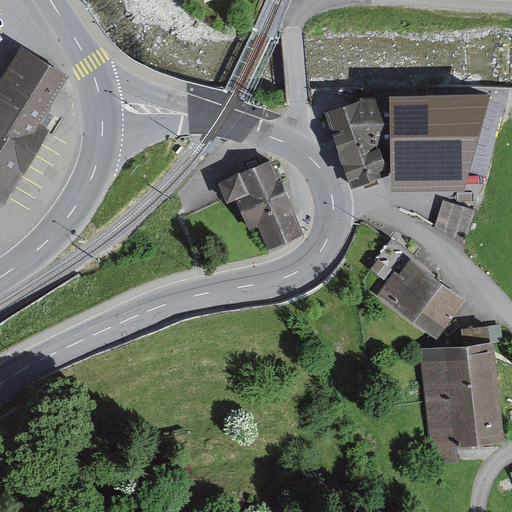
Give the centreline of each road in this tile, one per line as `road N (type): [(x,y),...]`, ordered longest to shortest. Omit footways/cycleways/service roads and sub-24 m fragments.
road 1 (tertiary): [(0,386),(165,305),(293,274),(323,248),(333,207)]
road 2 (tertiary): [(333,207),(318,167),(288,144),(219,121),(103,108)]
road 3 (residential): [(511,321),(398,225),(369,210),(333,207)]
road 4 (secondary): [(103,108),(97,164),(73,213),(0,278)]
road 5 (secondary): [(103,108),(93,73),(49,0)]
